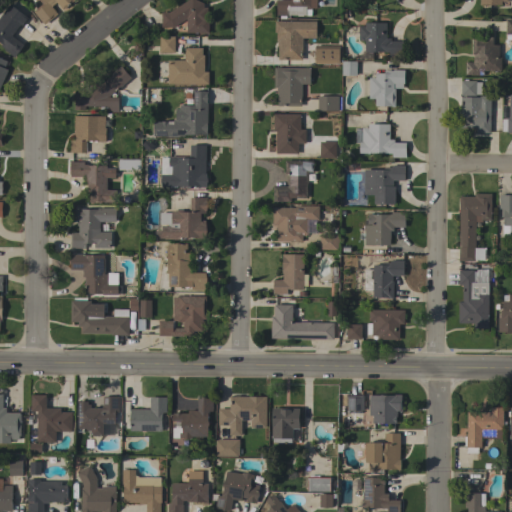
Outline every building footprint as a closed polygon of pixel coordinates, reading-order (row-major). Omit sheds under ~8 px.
[(73,0),(62,10),(56,2),(51,6),(57,14),(44,25),(33,11),(42,4),(38,0),(73,0)] [(161,27),(161,12),(169,12),(187,0),(197,0),(203,3),(203,7),(207,7),(207,19),(208,19),(208,33),(186,32),(186,19),(173,27),(161,27)] [(316,0),(316,8),(311,8),(311,15),(276,15),(276,0),(316,0)] [(27,18),(21,26),(19,25),(11,36),(23,45),(14,58),(3,50),(4,49),(0,46),(2,44),(0,42),(0,15),(9,4),(27,18)] [(316,21),(316,38),(302,38),(302,60),(278,59),(278,46),(276,46),(277,41),(276,41),(276,32),(274,32),(274,21),(316,21)] [(364,41),(358,41),(358,26),(365,26),(365,22),(386,23),(386,38),(391,38),(391,41),(403,41),(403,53),(399,53),(399,61),(389,61),(389,52),(364,51),(364,41)] [(159,36),(174,36),(174,53),(159,53),(159,36)] [(498,57),(501,57),(501,71),(486,71),(485,75),(465,75),(465,62),(473,62),(473,54),(472,54),(472,37),(492,37),(492,45),(498,45),(498,57)] [(340,46),(339,63),(314,63),(315,45),(340,46)] [(167,84),(168,60),(184,60),(184,48),(202,48),(202,55),(204,55),(203,72),(208,72),(207,84),(167,84)] [(356,75),(341,75),(342,61),(356,61),(356,75)] [(130,78),(110,94),(111,95),(109,96),(107,97),(118,97),(118,112),(105,112),(105,106),(85,106),(85,110),(74,110),(74,104),(75,104),(75,92),(80,92),(101,78),(103,81),(111,76),(110,74),(118,69),(117,68),(121,66),(130,78)] [(310,68),(310,84),(301,84),(301,106),(277,106),(277,92),(276,92),(276,87),(273,87),(274,67),(310,68)] [(369,77),(375,77),(375,73),(384,73),(384,71),(393,71),(393,70),(404,70),(404,83),(393,83),(393,89),(395,89),(395,106),(375,106),(375,98),(368,98),(369,77)] [(490,133),(476,133),(476,128),(460,128),(461,81),(476,81),(476,82),(481,82),(481,96),(490,96),(490,133)] [(207,135),(184,135),(184,136),(153,136),(153,122),(161,122),(161,121),(173,121),(173,120),(175,120),(175,109),(179,109),(179,105),(193,105),(193,91),(207,91),(207,135)] [(511,133),(506,133),(506,131),(501,131),(501,119),(506,119),(506,117),(508,118),(509,94),(511,94),(511,133)] [(338,96),(338,111),(317,111),(317,96),(338,96)] [(300,114),(300,129),(305,129),(305,143),(298,143),(298,154),(276,154),(276,131),(273,131),(274,114),(300,114)] [(104,116),(104,128),(105,128),(105,141),(85,141),(85,153),(69,153),(69,149),(70,149),(70,142),(69,142),(69,139),(73,139),(74,116),(104,116)] [(405,142),(405,157),(391,157),(392,153),(359,153),(359,142),(361,142),(361,128),(368,128),(368,124),(389,124),(389,140),(394,140),(394,142),(405,142)] [(319,142),(335,142),(335,158),(319,158),(319,142)] [(205,173),(206,173),(206,176),(207,181),(205,185),(205,187),(197,187),(197,186),(179,186),(179,187),(161,187),(161,183),(160,183),(160,178),(161,178),(161,174),(171,174),(171,166),(168,166),(169,156),(189,157),(190,145),(205,145),(205,173)] [(140,160),(140,170),(118,170),(118,160),(140,160)] [(313,161),(313,172),(308,172),(308,183),(307,183),(307,198),(291,198),(291,201),(272,201),(273,186),(287,186),(287,173),(284,173),(285,160),(313,161)] [(70,177),(70,161),(84,161),(84,164),(87,164),(87,165),(106,165),(106,169),(108,169),(108,176),(108,177),(106,177),(106,190),(116,190),(115,202),(102,202),(95,201),(95,202),(88,202),(88,190),(87,190),(87,185),(85,185),(85,175),(84,175),(84,177),(70,177)] [(364,170),(385,170),(385,167),(391,167),(391,165),(404,166),(404,180),(393,180),(393,186),(394,186),(394,204),(373,204),(374,195),(364,195),(364,170)] [(459,196),(474,196),(474,193),(491,193),(491,220),(482,220),(482,222),(475,221),(475,248),(474,248),(474,261),(458,261),(459,196)] [(511,236),(503,236),(503,217),(501,217),(501,209),(499,209),(499,195),(511,195),(511,236)] [(155,239),(155,231),(161,231),(161,226),(159,226),(160,213),(171,213),(171,211),(177,211),(177,210),(183,210),(183,212),(189,212),(190,197),(207,198),(207,214),(200,214),(200,221),(202,221),(202,220),(205,220),(205,226),(207,230),(204,238),(195,238),(195,237),(178,238),(178,239),(155,239)] [(318,206),(318,220),(315,220),(315,219),(312,219),(312,221),(307,221),(307,226),(310,226),(309,232),(307,232),(307,234),(306,234),(306,235),(302,235),(302,241),(277,241),(277,225),(272,225),(272,207),(295,208),(295,206),(318,206)] [(70,232),(78,232),(78,226),(76,226),(76,222),(74,222),(74,208),(80,208),(80,209),(97,209),(97,208),(116,208),(116,222),(113,222),(104,222),(99,222),(99,232),(111,232),(111,248),(94,248),(94,243),(85,243),(85,248),(70,248),(70,232)] [(405,212),(404,227),(393,227),(393,231),(390,231),(390,245),(365,245),(365,228),(364,228),(364,220),(367,220),(368,214),(371,214),(389,214),(390,214),(391,214),(391,212),(405,212)] [(319,249),(319,234),(337,234),(337,236),(339,236),(338,248),(337,248),(337,250),(319,249)] [(168,274),(167,274),(167,244),(171,244),(171,243),(187,243),(187,253),(190,253),(190,272),(205,272),(205,289),(191,289),(191,286),(168,286),(168,274)] [(483,248),(473,248),(473,260),(483,260),(483,248)] [(70,254),(82,254),(82,255),(104,255),(104,274),(118,274),(118,284),(118,286),(122,286),(122,294),(118,294),(118,295),(102,295),(102,294),(84,294),(84,277),(82,277),(82,270),(70,270),(70,254)] [(303,274),(307,274),(307,286),(303,286),(302,289),(292,289),(292,290),(289,290),(289,288),(287,288),(287,295),(276,295),(276,294),(272,294),(273,279),(282,280),(282,273),(281,273),(281,254),(303,254),(303,274)] [(364,269),(373,269),(373,265),(382,265),(382,262),(390,262),(390,260),(403,260),(403,275),(392,275),(392,281),(393,281),(393,298),(372,298),(372,290),(364,290),(364,269)] [(488,328),(473,328),(474,324),(458,323),(458,302),(462,302),(462,285),(458,285),(458,270),(473,270),(473,271),(477,271),(477,282),(488,282),(488,328)] [(511,295),(511,332),(497,332),(498,318),(499,318),(500,310),(502,310),(502,301),(503,301),(503,295),(511,295)] [(158,335),(158,320),(172,321),(173,297),(178,297),(178,296),(206,296),(205,319),(202,319),(202,320),(203,320),(202,331),(194,331),(194,336),(158,335)] [(151,317),(139,317),(139,300),(151,300),(151,317)] [(71,301),(91,301),(91,310),(98,310),(98,317),(105,317),(105,309),(128,309),(128,317),(129,317),(128,335),(111,335),(111,334),(81,333),(81,327),(78,327),(78,322),(70,322),(71,301)] [(271,316),(273,316),(274,304),(292,305),(292,322),(300,322),(300,321),(314,322),(333,323),(333,339),(314,339),(314,340),(291,339),(291,338),(271,338),(271,316)] [(404,310),(404,324),(399,324),(399,340),(377,339),(377,335),(371,335),(371,321),(369,321),(369,310),(404,310)] [(361,325),(361,339),(346,339),(346,324),(361,325)] [(0,394),(2,394),(2,407),(6,407),(6,412),(20,413),(20,414),(21,414),(20,435),(19,435),(19,439),(10,439),(10,443),(0,443),(0,394)] [(31,395),(46,395),(46,408),(60,408),(60,412),(73,412),(73,431),(59,431),(55,431),(55,442),(37,442),(37,411),(31,411),(31,395)] [(347,395),(362,395),(362,397),(363,397),(363,410),(347,410),(347,395)] [(369,395),(394,395),(401,395),(401,396),(402,396),(402,406),(401,406),(401,412),(399,412),(399,410),(396,410),(396,417),(395,417),(395,422),(396,422),(396,423),(372,423),(372,415),(369,415),(369,395)] [(103,436),(91,436),(91,430),(85,430),(85,429),(78,428),(78,401),(87,401),(87,404),(90,404),(90,408),(101,408),(101,405),(103,405),(103,396),(118,396),(118,412),(115,412),(115,423),(103,423),(103,436)] [(129,431),(130,409),(149,409),(149,397),(166,397),(166,412),(162,412),(162,416),(161,416),(161,431),(129,431)] [(200,399),(203,397),(207,399),(212,399),(212,411),(208,411),(208,414),(207,414),(206,419),(209,424),(207,429),(207,436),(191,437),(191,438),(189,438),(186,439),(183,438),(172,438),(172,428),(172,422),(171,419),(172,415),(172,413),(173,413),(175,413),(177,412),(180,414),(181,414),(181,413),(188,413),(188,410),(197,410),(197,398),(200,399)] [(266,428),(250,428),(250,420),(241,420),(241,435),(229,435),(229,425),(218,425),(218,409),(229,409),(229,397),(266,397),(266,428)] [(503,439),(481,439),(481,447),(478,447),(478,453),(466,453),(466,447),(465,447),(465,434),(467,434),(467,412),(490,412),(490,407),(503,407),(503,439)] [(300,408),(299,429),(295,429),(294,441),(292,441),(292,438),(291,438),(291,443),(272,442),(272,438),(271,438),(272,408),(300,408)] [(399,460),(400,460),(399,463),(400,463),(400,467),(400,470),(396,470),(396,469),(375,469),(375,471),(368,471),(368,462),(365,462),(365,442),(384,442),(384,433),(399,433),(399,460)] [(239,439),(239,454),(237,454),(237,456),(215,456),(215,440),(217,440),(217,439),(239,439)] [(211,464),(214,458),(221,461),(217,467),(211,464)] [(22,460),(22,475),(9,475),(9,460),(22,460)] [(40,461),(40,475),(29,475),(29,461),(40,461)] [(89,465),(96,478),(96,488),(102,488),(102,486),(115,486),(115,490),(116,490),(116,511),(103,511),(91,511),(81,511),(81,490),(82,490),(82,485),(77,475),(77,472),(89,465)] [(146,511),(146,503),(139,503),(139,502),(123,502),(123,487),(122,487),(122,484),(122,470),(135,470),(135,485),(148,485),(148,478),(160,478),(160,485),(161,485),(161,502),(160,502),(159,511),(146,511)] [(241,474),(242,472),(244,473),(247,472),(251,474),(254,475),(253,480),(250,479),(249,484),(259,485),(255,504),(246,502),(246,498),(241,497),(241,501),(232,499),(230,510),(227,510),(224,511),(221,509),(214,508),(217,495),(220,496),(221,493),(222,493),(223,488),(222,483),(224,480),(226,471),(241,474)] [(202,472),(202,483),(207,483),(207,503),(203,503),(203,502),(186,502),(186,500),(183,500),(182,511),(167,511),(167,503),(170,503),(170,498),(171,498),(172,483),(187,483),(188,472),(202,472)] [(329,478),(329,492),(307,491),(307,477),(329,478)] [(362,492),(363,492),(363,477),(382,477),(382,478),(384,478),(383,492),(386,492),(386,500),(399,500),(399,511),(381,511),(381,508),(361,507),(362,492)] [(12,511),(1,511),(0,511),(0,479),(1,479),(1,485),(12,485),(12,511)] [(40,479),(40,481),(61,481),(61,485),(67,485),(67,497),(68,497),(68,502),(48,502),(48,503),(43,503),(43,511),(27,511),(27,503),(28,503),(28,502),(27,502),(27,495),(29,495),(29,486),(27,486),(27,479),(40,479)] [(500,511),(467,511),(467,508),(464,508),(465,492),(480,493),(485,493),(485,511),(501,511),(500,511)] [(319,494),(331,494),(331,493),(336,493),(336,498),(332,498),(332,507),(319,507),(319,494)] [(265,511),(268,510),(269,507),(265,500),(267,499),(268,495),(271,495),(273,494),(279,501),(286,509),(293,504),(299,511),(265,511)]
